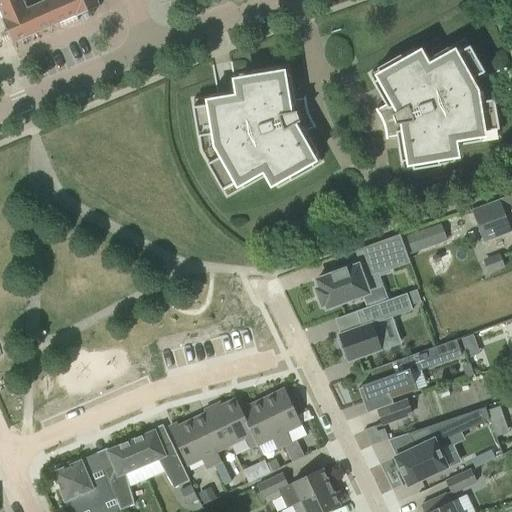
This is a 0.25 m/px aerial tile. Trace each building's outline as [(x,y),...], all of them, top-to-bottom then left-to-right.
[(0,0),(0,22),(1,21),(11,44),(61,22),(64,27),(78,21),(76,17),(100,7),(98,3),(105,0),(0,0)] [(372,83),(375,89),(385,106),(376,110),(376,109),(375,110),(377,114),(380,119),(382,124),(384,129),(385,135),(385,140),(387,140),(387,138),(398,137),(403,170),(452,162),(449,146),(497,137),(491,96),(483,98),(470,102),(465,86),(477,81),(484,78),(463,41),(421,66),(412,51),(369,75),(373,82),(372,83)] [(303,98),(303,99),(294,101),(290,75),(288,75),(287,67),(238,75),(241,92),(235,93),(235,95),(218,98),(218,96),(192,100),(201,151),(226,196),(269,172),(277,187),(320,163),(304,133),(313,128),(314,129),(315,128),(312,123),(310,118),(308,113),(306,108),(305,103),(305,98),(303,98)] [(511,214),(505,217),(499,201),(471,212),(483,242),(509,232),(511,238),(511,214)] [(446,240),(441,225),(406,238),(411,252),(446,240)] [(362,279),(377,274),(378,275),(409,263),(399,235),(360,249),(365,262),(345,270),(344,269),(331,274),(331,275),(316,280),(319,289),(315,290),(321,306),(325,305),(326,309),(367,294),(362,279)] [(416,290),(406,294),(410,306),(420,302),(416,290)] [(340,349),(344,359),(346,358),(348,362),(380,351),(380,350),(386,348),(377,323),(391,318),(412,310),(410,306),(406,294),(355,312),(361,327),(340,335),(338,335),(339,338),(343,348),(340,349)] [(410,374),(461,356),(455,340),(369,371),(373,382),(361,386),(366,401),(388,393),(390,400),(416,391),(410,374)] [(284,390),(262,400),(284,445),(291,442),(286,432),(300,425),(284,390)] [(221,408),(214,411),(230,445),(244,438),(249,448),(256,445),(256,446),(257,445),(241,412),(235,400),(220,407),(221,408)] [(247,409),(241,412),(257,445),(271,439),(276,449),(284,445),(262,400),(247,408),(247,409)] [(377,410),(382,425),(410,415),(405,400),(377,410)] [(396,473),(402,486),(406,484),(407,486),(447,467),(436,444),(485,421),(481,408),(407,434),(413,448),(393,458),(400,471),(396,473)] [(499,408),(486,412),(490,425),(503,421),(499,408)] [(191,421),(213,465),(220,462),(216,452),(230,445),(214,411),(207,415),(206,414),(191,421)] [(205,469),(213,465),(191,421),(177,428),(177,429),(171,432),(170,431),(169,431),(186,466),(200,459),(205,469)] [(376,427),(363,432),(371,446),(389,440),(385,430),(378,433),(376,427)] [(154,432),(130,442),(141,466),(156,460),(173,489),(189,481),(170,443),(160,447),(154,432)] [(291,442),(284,445),(291,461),(302,455),(295,440),(291,442)] [(103,472),(105,475),(115,499),(120,511),(133,505),(125,473),(141,466),(130,442),(107,452),(113,468),(103,472)] [(494,449),(484,454),(488,463),(498,458),(494,449)] [(276,460),(267,464),(271,473),(280,468),(276,460)] [(269,473),(264,461),(242,471),(248,483),(269,473)] [(85,511),(115,499),(105,475),(94,480),(90,472),(87,466),(81,468),(79,464),(73,466),(71,463),(59,468),(61,472),(54,474),(64,498),(61,501),(68,511),(85,511)] [(286,509),(292,506),(330,488),(321,469),(291,483),(287,486),(282,474),(256,487),(262,498),(278,491),(286,509)] [(444,482),(450,494),(475,482),(470,471),(444,482)] [(226,473),(218,477),(226,494),(234,490),(226,473)] [(327,511),(339,506),(330,488),(292,506),(294,511),(327,511)] [(210,489),(198,495),(203,504),(215,499),(210,489)] [(455,511),(451,502),(450,502),(446,494),(420,506),(422,511),(455,511)]
